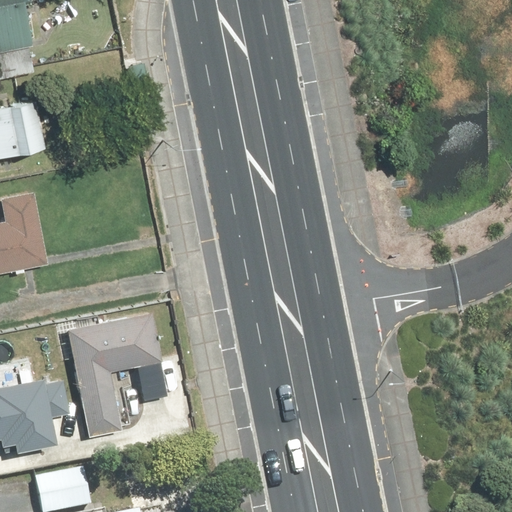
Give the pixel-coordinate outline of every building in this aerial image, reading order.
[(23,0),(0,0),(0,50),(32,45),(23,0)] [(32,97),(0,103),(0,155),(42,147),(32,97)] [(0,220),(0,269),(45,261),(31,190),(0,195),(0,201),(4,220),(0,220)] [(85,391),(76,346),(22,357),(39,444),(117,428),(108,387),(85,391)] [(81,465),(34,473),(40,511),(41,511),(88,505),(81,465)]
